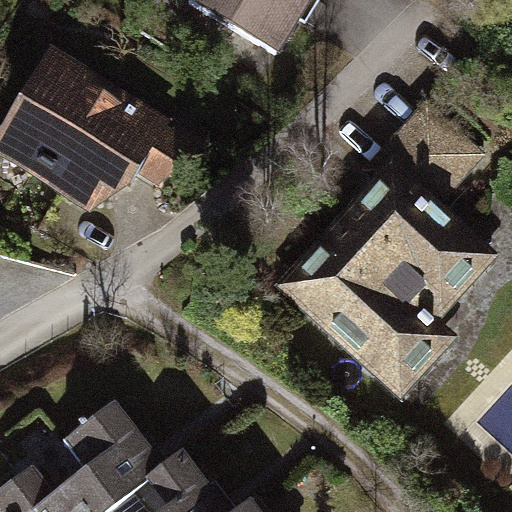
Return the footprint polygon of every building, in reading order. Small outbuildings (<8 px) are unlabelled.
[(205,0),(279,41),(302,0),(205,0)] [(215,141),(54,42),(0,138),(0,152),(92,212),(138,187),(143,175),(161,185),(215,141)] [(396,162),(284,283),(412,401),(476,332),(449,308),(500,252),(453,209),(501,157),(433,95),(382,149),(396,162)] [(0,493),(0,511),(114,511),(173,467),(122,401),(67,443),(86,468),(58,489),(38,464),(0,493)] [(114,511),(231,511),(236,509),(192,452),(173,467),(114,511)] [(231,511),(269,511),(254,493),(236,509),(231,511)]
